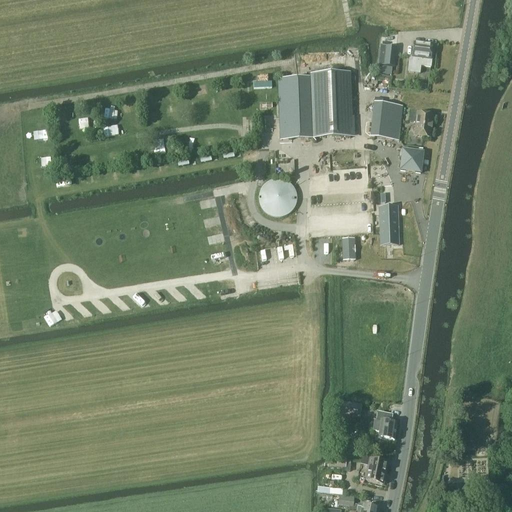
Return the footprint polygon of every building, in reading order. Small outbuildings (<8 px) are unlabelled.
[(410,57),(408,72),(420,74),(421,66),(431,67),(431,60),(429,60),(431,46),(414,44),(413,57),(410,57)] [(380,54),(379,65),(394,67),(396,48),(381,46),(380,54)] [(279,79),(281,138),(353,136),(351,73),(311,74),(311,78),(279,79)] [(272,87),(272,81),(268,81),(268,74),(256,74),(256,88),(272,87)] [(399,140),(402,107),(394,106),(385,105),(374,104),(371,137),(399,140)] [(106,117),(115,118),(117,109),(107,108),(106,117)] [(148,112),(150,123),(160,122),(158,111),(148,112)] [(415,136),(430,138),(433,116),(417,114),(415,136)] [(80,118),(81,128),(90,127),(89,118),(80,118)] [(104,127),(105,137),(120,136),(119,126),(104,127)] [(165,139),(155,142),(158,155),(168,153),(165,139)] [(401,171),(420,173),(423,154),(403,151),(401,171)] [(297,198),(295,193),(293,188),(289,184),(285,182),(279,180),(274,181),(269,182),(265,185),(261,189),(259,194),(258,199),(259,205),(262,210),(265,214),(270,217),(275,218),(281,218),(286,216),(291,213),(294,209),(296,204),(297,198)] [(381,246),(398,246),(397,207),(379,208),(381,246)] [(349,239),(343,239),(344,260),(355,259),(354,249),(349,250),(349,239)] [(344,403),(343,416),(349,417),(360,418),(362,406),(344,403)] [(378,440),(394,441),(397,424),(391,424),(392,418),(382,416),(381,422),(380,422),(380,423),(374,422),(373,432),(379,433),(378,440)] [(346,458),(328,458),(328,469),(346,469),(346,468),(349,468),(349,462),(346,462),(346,458)] [(361,459),(360,466),(367,468),(365,482),(383,485),(387,465),(366,460),(361,459)] [(317,489),(316,494),(341,496),(342,491),(327,490),(327,488),(320,488),(320,489),(317,489)] [(340,498),(339,508),(349,509),(348,511),(378,511),(379,510),(354,505),(354,499),(340,498)]
